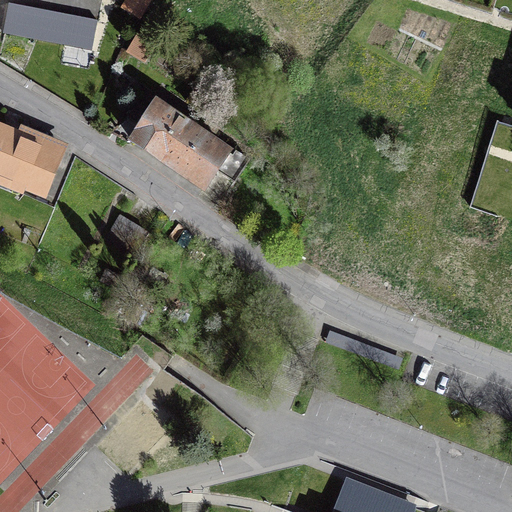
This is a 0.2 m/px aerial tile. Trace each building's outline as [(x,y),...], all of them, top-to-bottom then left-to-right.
[(150,0),(126,0),(121,8),(139,19),(150,0)] [(96,20),(8,3),(3,33),(91,50),(96,20)] [(186,102),(201,112),(212,95),(198,85),(186,102)] [(232,112),(215,100),(206,112),(222,124),(232,112)] [(132,140),(168,164),(192,128),(156,104),(150,114),(138,105),(129,118),(141,126),(132,140)] [(192,128),(168,164),(203,189),(215,170),(234,183),(249,161),(235,152),(232,156),(192,128)] [(23,184),(42,192),(58,157),(21,142),(22,140),(0,130),(0,183),(20,192),(23,184)] [(120,216),(106,239),(133,255),(147,233),(120,216)] [(293,318),(275,311),(271,322),(289,329),(293,318)] [(383,511),(379,511),(385,496),(347,481),(334,511),(383,511)]
